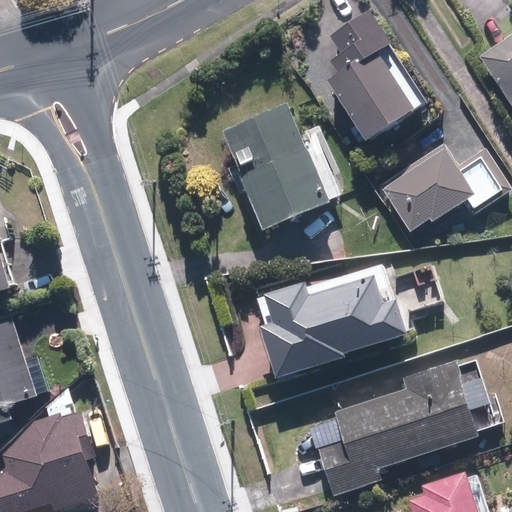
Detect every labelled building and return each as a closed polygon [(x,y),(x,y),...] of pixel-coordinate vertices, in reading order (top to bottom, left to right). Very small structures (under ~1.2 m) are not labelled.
[(351,50),(340,58),(348,70),(337,78),(379,137),(430,101),(392,49),(404,41),(379,6),(340,34),(351,50)] [(511,38),(491,53),(511,86),(511,38)] [(243,194),(258,187),(276,227),(342,196),(298,102),(235,132),(248,161),(232,169),(243,194)] [(450,138),(386,183),(420,231),(440,216),(443,221),(472,199),(482,213),(511,191),(486,154),(470,166),(450,138)] [(0,205),(0,289),(23,282),(0,205)] [(445,311),(441,299),(414,308),(409,293),(395,297),(387,270),(322,290),(318,278),(275,292),(277,297),(276,297),(275,297),(274,298),(273,298),(272,298),(271,299),(270,299),(269,300),(269,301),(268,301),(267,302),(267,303),(266,303),(266,304),(265,305),(265,306),(265,307),(264,308),(264,309),(264,310),(264,311),(264,312),(265,313),(265,314),(265,315),(266,316),(266,317),(267,318),(268,319),(269,320),(269,321),(287,375),(359,352),(358,348),(421,329),(418,320),(445,311)] [(0,318),(0,423),(23,417),(19,402),(44,394),(19,312),(0,318)] [(492,373),(487,375),(482,359),(466,364),(465,359),(409,376),(412,387),(341,408),(349,435),(326,442),(341,493),(391,478),(388,466),(488,436),(485,428),(500,423),(506,421),(492,373)] [(36,422),(10,452),(16,473),(0,477),(0,511),(45,511),(106,496),(95,456),(101,454),(88,408),(36,422)] [(415,511),(490,511),(476,468),(434,481),(437,489),(419,495),(424,509),(415,511)]
